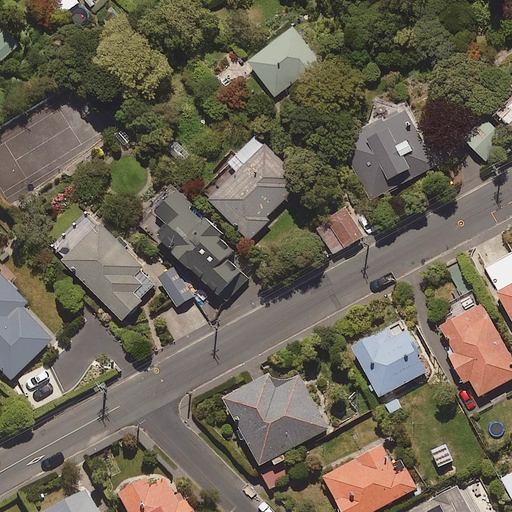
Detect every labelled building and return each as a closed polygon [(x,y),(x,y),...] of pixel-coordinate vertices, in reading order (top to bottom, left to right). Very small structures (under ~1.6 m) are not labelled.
[(320,64),(293,29),(247,64),(273,99),(320,64)] [(0,62),(17,48),(1,30),(0,31),(0,62)] [(511,104),(500,116),(511,129),(511,104)] [(434,171),(405,109),(340,140),(369,201),(434,171)] [(308,186),(255,136),(227,165),(231,169),(204,197),(250,241),(269,221),(267,219),(285,199),(290,204),(308,186)] [(235,251),(178,191),(155,212),(168,227),(157,238),(186,269),(188,267),(217,297),(241,275),(226,259),(235,251)] [(364,238),(348,210),(317,229),(333,256),(364,238)] [(161,284),(92,213),(53,251),(122,322),(161,284)] [(192,298),(174,270),(159,280),(178,307),(192,298)] [(24,306),(0,281),(0,380),(5,386),(50,342),(19,311),(24,306)] [(511,284),(497,292),(511,320),(511,284)] [(480,397),(511,379),(511,360),(481,305),(441,327),(452,347),(447,350),(465,384),(471,381),(480,397)] [(398,335),(393,326),(353,347),(379,398),(427,374),(406,331),(398,335)] [(285,454),(328,430),(299,377),(278,389),(270,375),(224,400),(260,467),(269,462),(273,469),(288,460),(285,454)] [(453,463),(447,447),(433,452),(438,468),(453,463)] [(405,469),(395,475),(380,448),(323,479),(340,511),(375,511),(416,490),(405,469)] [(263,477),(271,492),(296,478),(291,468),(280,473),(278,469),(263,477)] [(511,474),(502,479),(511,500),(511,474)] [(187,511),(182,501),(176,505),(162,480),(147,489),(143,481),(114,497),(122,511),(187,511)] [(472,511),(459,485),(407,511),(472,511)] [(92,511),(83,494),(48,511),(92,511)]
